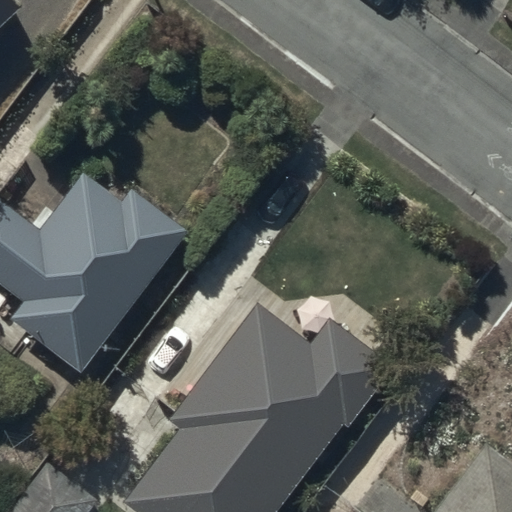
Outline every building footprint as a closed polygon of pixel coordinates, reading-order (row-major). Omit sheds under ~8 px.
[(33,0),(45,13),(60,0),(33,0)] [(36,227),(0,198),(0,285),(20,301),(6,319),(43,347),(35,357),(63,378),(71,367),(79,373),(187,231),(129,186),(118,200),(80,170),(36,227)] [(175,429),(118,504),(129,511),(275,511),(340,427),(346,431),(394,366),(328,316),(308,342),(258,302),(165,421),(175,429)] [(374,511),(372,510),(370,511),(511,511),(511,463),(483,442),(431,511),(374,511)] [(48,459),(6,511),(88,511),(99,499),(48,459)]
